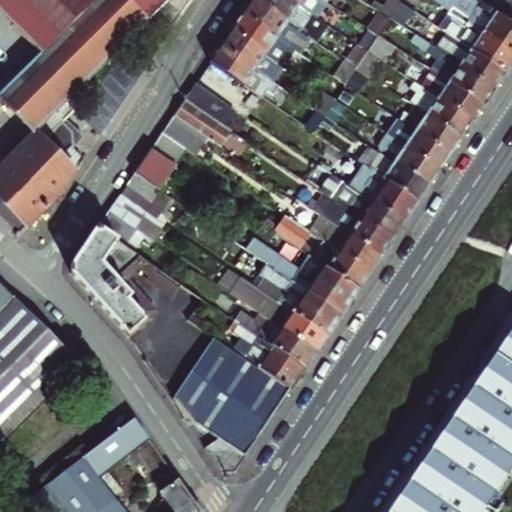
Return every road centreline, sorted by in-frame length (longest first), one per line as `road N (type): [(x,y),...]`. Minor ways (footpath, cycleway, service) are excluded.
road 1 (residential): [(224,511),(42,271),(226,0)]
road 2 (tertiary): [(511,127),(253,511)]
road 3 (residential): [(511,291),(355,511)]
